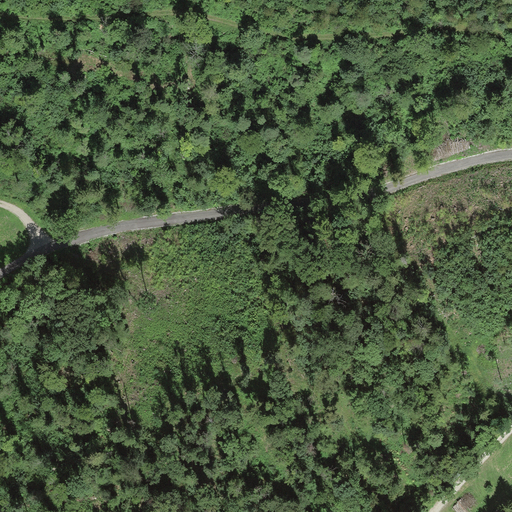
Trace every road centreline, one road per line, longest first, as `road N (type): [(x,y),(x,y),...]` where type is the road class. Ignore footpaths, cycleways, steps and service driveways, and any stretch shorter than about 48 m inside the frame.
road 1 (track): [(0,15),(186,19),(313,39),(473,32),(511,40)]
road 2 (track): [(42,250),(128,224),(354,198),(511,154)]
